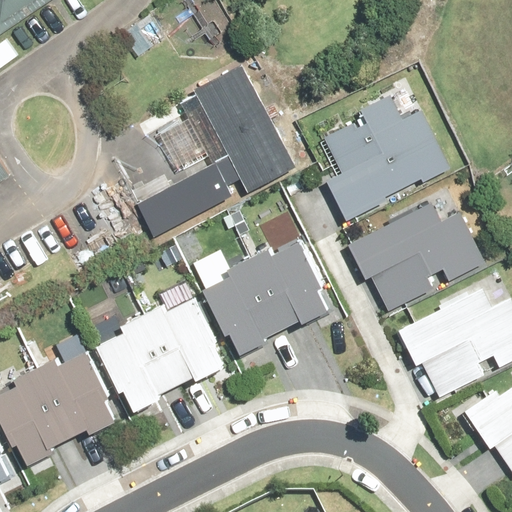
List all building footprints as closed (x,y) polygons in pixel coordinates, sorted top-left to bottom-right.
[(0,27),(41,0),(0,0),(0,179),(4,176),(0,169),(0,27)] [(152,12),(122,29),(138,57),(168,39),(152,12)] [(298,169),(240,62),(182,93),(241,200),(298,169)] [(344,220),(385,201),(382,193),(416,178),(419,185),(453,170),(425,108),(401,118),(390,96),(359,110),(363,119),(323,137),(337,169),(323,175),(344,220)] [(222,205),(205,172),(133,207),(150,241),(222,205)] [(344,242),(361,277),(369,274),(384,307),(432,285),(426,273),(440,266),(446,278),(478,263),(453,210),(438,218),(430,202),(344,242)] [(325,278),(304,234),(276,247),(273,241),(252,251),(286,319),(305,310),(307,314),(332,301),(321,279),(325,278)] [(286,319),(252,251),(231,261),(235,268),(208,281),(230,325),(233,324),(243,345),(270,331),(268,328),(286,319)] [(511,287),(504,271),(401,322),(395,325),(413,361),(419,358),(438,395),(485,372),(478,357),(490,351),(497,365),(511,357),(511,287)] [(218,336),(196,292),(168,306),(165,299),(144,309),(178,378),(197,369),(199,372),(224,360),(214,338),(218,336)] [(178,378),(144,309),(123,320),(127,327),(100,340),(122,384),(125,382),(135,403),(162,390),(160,386),(178,378)] [(112,389),(90,345),(63,358),(59,352),(39,362),(73,430),(92,421),(94,425),(119,412),(108,391),(112,389)] [(73,430),(39,362),(18,372),(21,379),(0,389),(0,403),(16,436),(19,435),(30,456),(57,443),(55,439),(73,430)] [(459,408),(485,448),(493,443),(511,473),(511,382),(497,392),(494,387),(459,408)] [(7,446),(0,432),(0,475),(14,469),(3,447),(7,446)]
